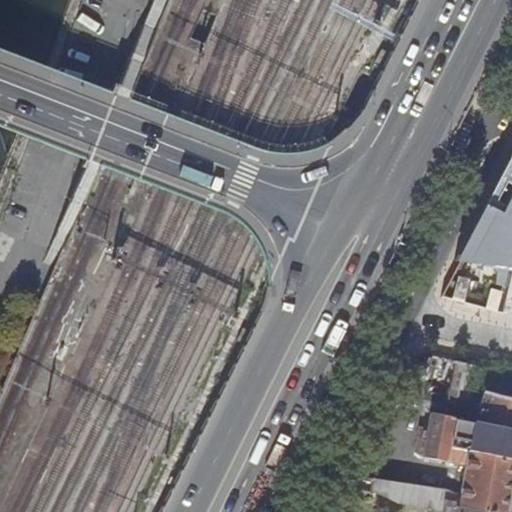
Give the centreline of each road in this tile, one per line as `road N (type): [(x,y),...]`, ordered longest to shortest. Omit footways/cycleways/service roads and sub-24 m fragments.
road 1 (unclassified): [(121,0),(481,148)]
road 2 (secondary): [(0,92),(336,221)]
road 3 (primary): [(336,221),(184,511)]
road 4 (primary): [(235,511),(377,237)]
road 5 (primary): [(377,237),(496,0)]
road 6 (primary): [(453,0),(336,221)]
road 7 (residential): [(295,511),(402,312)]
road 8 (residential): [(481,148),(402,312)]
